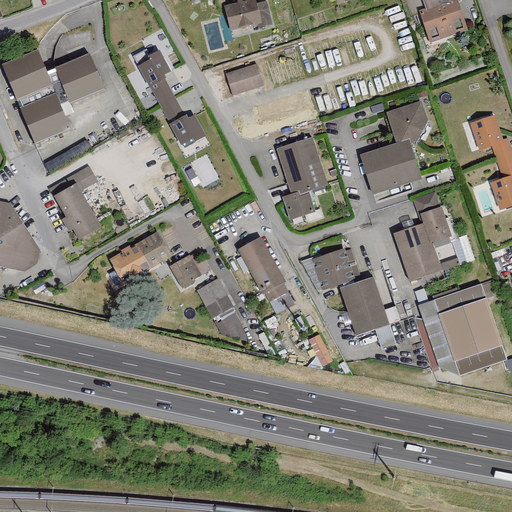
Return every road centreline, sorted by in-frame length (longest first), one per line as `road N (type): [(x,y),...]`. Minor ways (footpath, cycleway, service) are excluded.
road 1 (motorway): [(511,441),(0,336)]
road 2 (motorway): [(0,366),(511,471)]
road 3 (track): [(275,458),(467,511)]
